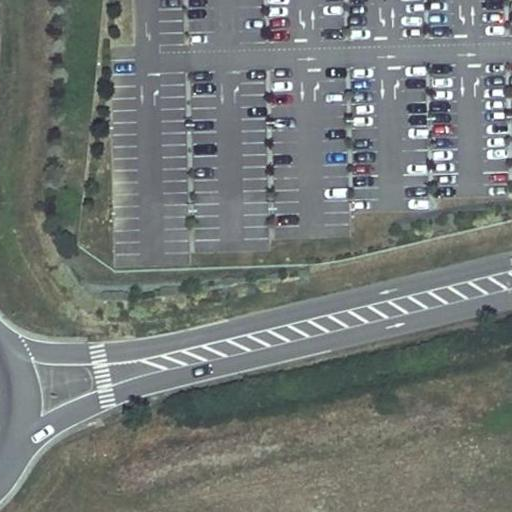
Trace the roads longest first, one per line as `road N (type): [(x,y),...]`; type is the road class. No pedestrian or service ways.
road 1 (unclassified): [(511,261),(150,349),(97,356),(0,343)]
road 2 (unclassified): [(15,449),(106,398),(511,298)]
road 3 (unknown): [(149,62),(229,59),(235,194)]
road 4 (unknown): [(149,62),(152,199)]
